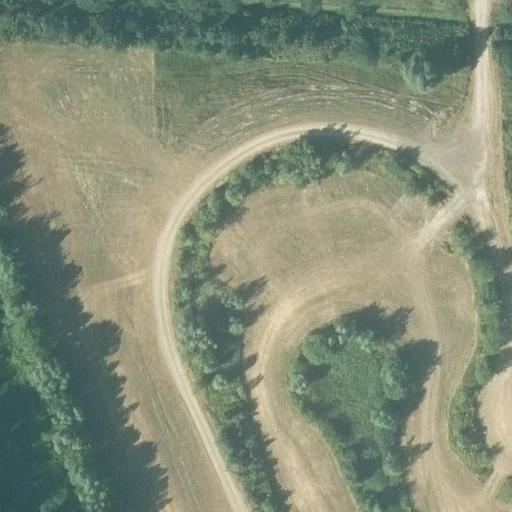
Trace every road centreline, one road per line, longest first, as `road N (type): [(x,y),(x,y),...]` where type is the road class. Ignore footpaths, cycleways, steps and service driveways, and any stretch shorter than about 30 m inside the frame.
road 1 (track): [(243,511),(171,359),(162,293),(177,229),(225,167),(282,139),(373,138),(478,197),(479,0)]
road 2 (track): [(478,197),(503,286),(506,332),(481,447),(511,473)]
